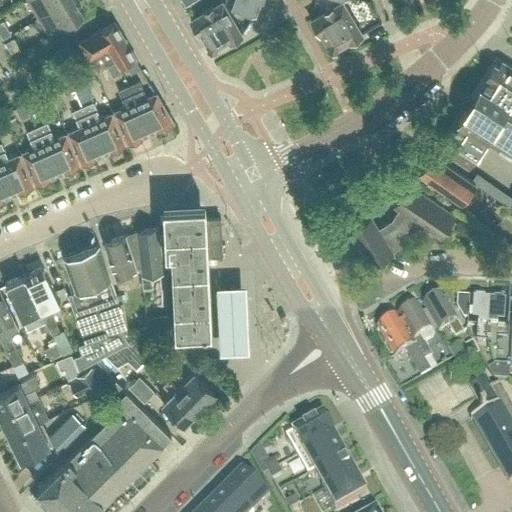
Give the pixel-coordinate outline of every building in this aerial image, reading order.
[(28,0),(37,15),(62,0),(28,0)] [(75,0),(62,0),(37,15),(48,34),(83,13),(75,0)] [(207,44),(206,46),(215,48),(215,47),(228,39),(228,41),(241,33),(221,0),(219,0),(189,18),(198,33),(199,32),(207,44)] [(226,0),(254,12),(255,12),(259,0),(226,0)] [(327,46),(335,48),(336,47),(348,40),(348,41),(361,33),(341,0),(338,0),(310,18),(319,33),(320,32),(327,45),(327,46)] [(0,20),(0,34),(2,37),(10,33),(2,19),(0,20)] [(95,69),(106,63),(115,58),(119,66),(125,62),(134,57),(113,21),(79,41),(92,64),(95,69)] [(4,41),(12,55),(20,50),(13,36),(4,41)] [(140,67),(134,57),(125,62),(130,73),(140,67)] [(115,58),(106,63),(112,75),(122,70),(119,66),(115,58)] [(466,107),(458,119),(459,119),(452,129),(451,128),(445,138),(442,142),(447,144),(443,150),(467,165),(485,136),(511,153),(511,107),(506,104),(511,94),(511,67),(501,61),(498,66),(494,63),(485,76),(486,77),(480,87),(479,87),(472,98),(466,94),(460,103),(466,107)] [(77,72),(69,77),(74,86),(82,81),(77,72)] [(69,77),(60,82),(65,91),(74,86),(69,77)] [(138,80),(128,84),(149,131),(172,120),(156,91),(145,96),(138,80)] [(149,131),(128,84),(118,89),(124,105),(114,110),(127,140),(149,131)] [(33,97),(25,102),(30,111),(38,106),(33,97)] [(92,100),(82,105),(102,151),(124,141),(111,111),(99,116),(92,100)] [(30,111),(25,102),(16,106),(21,116),(30,111)] [(102,151),(82,105),(71,110),(78,126),(68,130),(81,161),(102,151)] [(46,121),(36,125),(57,172),(78,162),(65,132),(52,137),(46,121)] [(57,172),(36,125),(26,130),(33,146),(22,151),(35,181),(57,172)] [(0,142),(0,141),(0,168),(10,192),(32,182),(19,152),(6,158),(0,142)] [(416,173),(459,203),(474,182),(432,153),(416,173)] [(0,196),(10,192),(0,168),(0,196)] [(393,204),(398,207),(390,219),(377,227),(370,216),(348,229),(370,265),(392,251),(391,250),(411,237),(421,223),(440,235),(454,214),(407,183),(393,204)] [(458,207),(468,214),(473,207),(463,200),(458,207)] [(173,221),(163,221),(164,251),(170,250),(173,314),(174,331),(175,331),(210,329),(206,255),(222,254),(220,216),(204,217),(204,218),(173,220),(173,221)] [(158,226),(135,230),(139,266),(140,273),(142,288),(152,286),(150,272),(163,270),(158,226)] [(139,266),(135,230),(103,240),(114,274),(118,286),(123,284),(124,288),(130,286),(125,271),(139,266)] [(77,321),(82,335),(85,340),(77,343),(81,351),(72,355),(77,367),(123,341),(116,331),(127,329),(126,322),(122,299),(120,292),(115,293),(110,278),(98,242),(63,255),(75,289),(66,292),(75,314),(77,321)] [(74,339),(82,335),(77,321),(59,330),(56,323),(48,304),(59,299),(43,265),(24,274),(49,327),(56,341),(62,355),(77,348),(74,339)] [(47,345),(56,341),(49,327),(24,274),(24,273),(5,282),(21,317),(32,312),(40,330),(41,330),(47,345)] [(253,349),(250,281),(221,283),(224,350),(253,349)] [(0,339),(4,347),(12,364),(21,361),(13,343),(8,331),(18,326),(0,288),(0,339)] [(476,345),(486,346),(487,329),(488,301),(482,300),(482,297),(472,297),(472,300),(469,300),(469,299),(456,298),(456,311),(462,321),(466,322),(465,327),(477,328),(476,345)] [(425,314),(435,331),(438,335),(447,330),(454,341),(463,336),(456,325),(440,298),(434,301),(431,300),(425,303),(424,307),(422,308),(425,314)] [(487,329),(486,346),(488,353),(496,353),(496,341),(505,342),(506,330),(508,302),(504,302),(502,299),(497,298),(495,301),(488,301),(487,329)] [(397,319),(414,348),(417,352),(423,363),(431,358),(420,340),(435,331),(425,314),(420,316),(415,308),(397,318),(397,319)] [(174,331),(173,314),(148,317),(149,326),(168,345),(183,360),(194,350),(179,335),(175,331),(174,331)] [(393,360),(414,348),(397,319),(396,319),(387,324),(384,323),(379,326),(378,329),(375,331),(393,360)] [(471,344),(464,348),(471,360),(478,356),(471,344)] [(430,374),(423,363),(417,352),(407,358),(420,380),(430,374)] [(68,379),(75,392),(84,388),(87,394),(101,386),(90,366),(68,379)] [(494,368),(488,371),(493,381),(508,382),(509,368),(494,367),(494,368)] [(174,369),(168,375),(198,406),(214,390),(192,368),(183,377),(174,369)] [(0,389),(0,412),(28,399),(37,395),(34,388),(39,385),(34,374),(0,389)] [(128,386),(142,401),(153,390),(138,375),(128,386)] [(198,406),(168,375),(161,382),(170,390),(161,399),(183,421),(198,406)] [(511,411),(497,386),(489,392),(484,382),(470,390),(483,413),(471,421),(508,484),(511,481),(511,411)] [(41,492),(34,497),(44,506),(49,500),(61,511),(92,511),(102,502),(146,457),(147,457),(170,434),(124,388),(115,398),(120,403),(68,457),(63,462),(62,461),(36,487),(41,492)] [(0,412),(0,417),(9,436),(39,422),(39,421),(28,399),(0,412)] [(39,422),(9,436),(20,458),(49,444),(57,451),(83,424),(71,413),(48,437),(40,421),(39,421),(39,422)] [(321,418),(285,439),(296,459),(332,438),(321,418)] [(332,438),(296,459),(307,478),(313,475),(313,474),(343,457),(332,438)] [(343,457),(313,474),(313,475),(323,493),(353,475),(343,457)] [(273,462),(263,468),(267,475),(277,469),(273,462)] [(277,469),(267,475),(271,482),(281,476),(277,469)] [(241,474),(225,490),(247,511),(257,511),(268,501),(241,474)] [(353,475),(323,493),(334,511),(335,511),(365,495),(353,475)] [(247,511),(225,490),(210,505),(216,511),(247,511)] [(294,499),(284,505),(288,511),(298,506),(294,499)]
